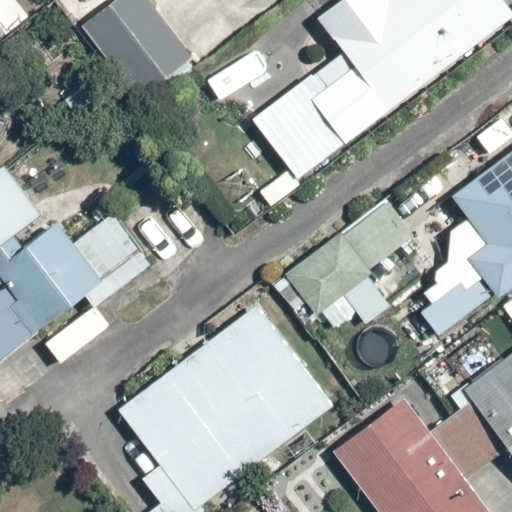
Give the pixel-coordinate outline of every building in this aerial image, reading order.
[(192,57),(145,0),(106,0),(77,24),(139,100),(192,57)] [(333,0),(315,15),(341,49),(252,117),(296,175),(510,12),(501,0),(333,0)] [(511,135),(444,189),(460,209),(432,296),(417,308),(438,335),(493,292),(496,296),(511,283),(511,135)] [(108,210),(72,238),(4,151),(0,154),(0,358),(81,295),(95,313),(153,267),(108,210)] [(413,232),(384,195),(283,275),(315,315),(350,287),(366,307),(403,278),(384,254),(413,232)] [(209,511),(201,500),(332,401),(255,300),(116,405),(159,461),(140,476),(159,500),(143,511),(209,511)] [(511,349),(463,387),(511,452),(511,349)] [(465,478),(502,450),(465,400),(427,428),(402,394),(331,447),(379,511),(487,511),(490,511),(465,478)]
